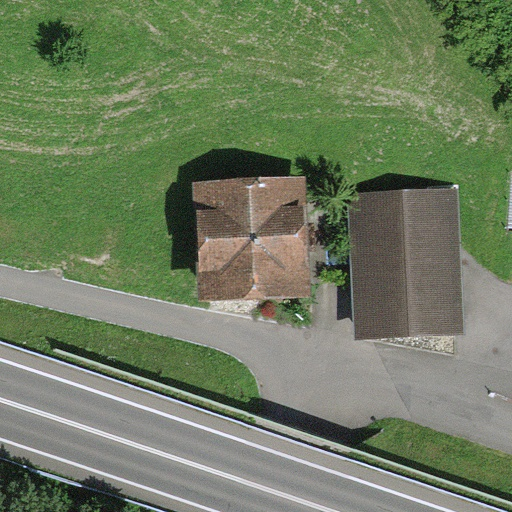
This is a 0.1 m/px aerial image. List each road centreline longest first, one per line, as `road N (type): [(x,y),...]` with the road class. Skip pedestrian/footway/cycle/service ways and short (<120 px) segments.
road 1 (trunk): [(347,511),(0,404)]
road 2 (unclassified): [(315,361),(0,283)]
road 3 (unclassified): [(511,421),(315,361)]
road 4 (unclassified): [(315,361),(266,511)]
